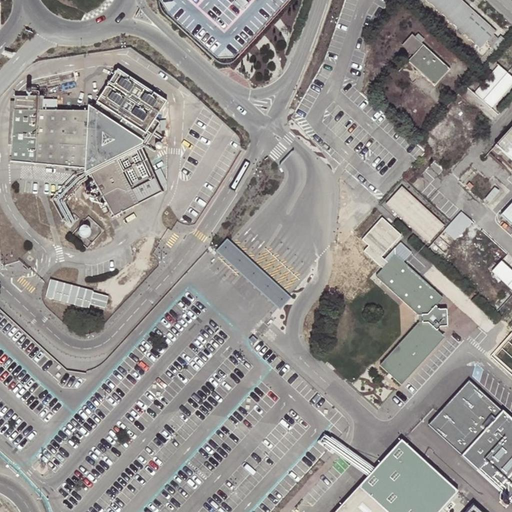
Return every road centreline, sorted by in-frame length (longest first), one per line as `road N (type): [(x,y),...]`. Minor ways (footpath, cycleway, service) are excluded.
road 1 (unclassified): [(263,134),(187,253),(100,345),(68,345),(0,284)]
road 2 (unclassified): [(108,26),(148,31),(263,134)]
road 3 (unclassified): [(232,91),(138,0)]
